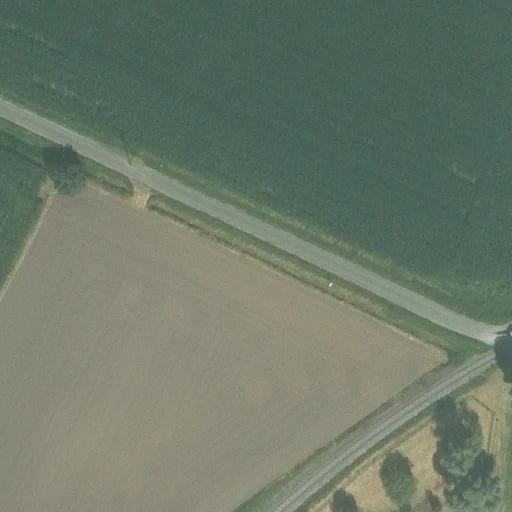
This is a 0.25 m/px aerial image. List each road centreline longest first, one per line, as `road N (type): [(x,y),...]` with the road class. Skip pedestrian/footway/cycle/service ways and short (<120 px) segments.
road 1 (residential): [(511,341),(0,112)]
road 2 (track): [(511,372),(490,511)]
